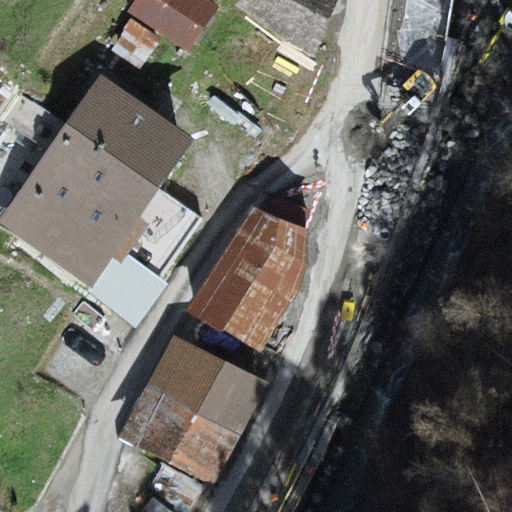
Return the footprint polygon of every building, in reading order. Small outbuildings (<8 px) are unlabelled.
[(202,11),(186,0),(127,0),(114,21),(167,58),(202,11)] [(333,0),(245,0),(236,21),(308,54),(333,0)] [(171,145),(84,82),(0,197),(0,235),(129,328),(202,227),(143,184),(171,145)] [(309,243),(256,214),(202,313),(254,342),(309,243)] [(258,381),(181,340),(131,432),(208,474),(258,381)]
